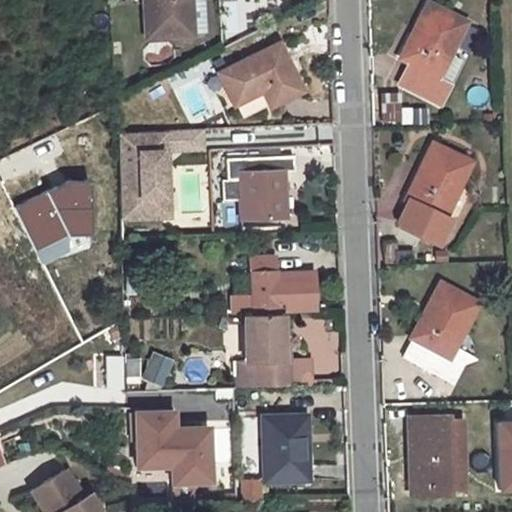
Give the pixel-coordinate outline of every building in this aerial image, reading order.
[(190,32),(188,0),(145,0),(147,34),(190,32)] [(188,0),(190,32),(205,32),(204,0),(188,0)] [(264,0),(218,0),(219,30),(264,30),(264,0)] [(407,63),(398,84),(439,103),(448,83),(438,78),(465,20),(425,1),(398,59),(407,63)] [(279,42),(218,71),(233,104),(261,90),(267,87),(274,103),(302,90),(279,42)] [(160,43),(141,43),(142,65),(161,64),(160,43)] [(267,87),(261,90),(269,106),(274,103),(267,87)] [(425,109),(397,109),(397,93),(378,93),(378,124),(425,125),(425,109)] [(237,118),(261,107),(256,96),(232,107),(237,118)] [(164,130),(116,132),(119,192),(120,216),(162,215),(159,150),(165,149),(164,130)] [(431,142),(404,197),(407,198),(397,221),(400,229),(436,244),(448,218),(443,216),(470,161),(431,142)] [(283,217),(281,170),(293,170),(292,155),(225,158),(226,178),(237,178),(237,198),(238,219),(283,217)] [(226,178),(221,178),(222,198),(237,198),(237,178),(226,178)] [(119,192),(100,193),(101,205),(119,205),(119,192)] [(275,254),(249,255),(250,293),(230,294),(231,314),(313,310),(312,271),(291,271),(292,280),(276,281),(275,254)] [(54,272),(49,261),(4,281),(9,293),(54,272)] [(122,294),(140,293),(139,274),(122,274),(122,294)] [(410,339),(402,356),(453,382),(461,365),(448,358),(477,301),(438,281),(409,338),(410,339)] [(281,314),(242,316),(244,362),(256,362),(257,386),(289,384),(289,360),(283,360),(281,314)] [(160,388),(171,360),(149,352),(138,380),(160,388)] [(244,362),(237,363),(237,387),(257,386),(256,362),(244,362)] [(300,479),(299,454),(305,454),(304,414),(261,415),(262,479),(300,479)] [(448,418),(410,418),(411,493),(450,492),(448,418)] [(511,422),(495,423),(497,489),(511,488),(511,422)] [(205,459),(228,459),(229,426),(206,425),(205,459)] [(101,511),(101,508),(88,488),(82,493),(64,465),(31,487),(47,511),(54,511),(56,511),(101,511)] [(257,503),(257,478),(236,478),(236,503),(257,503)] [(129,511),(139,511),(139,503),(163,503),(162,485),(135,485),(135,503),(129,504),(129,511)]
